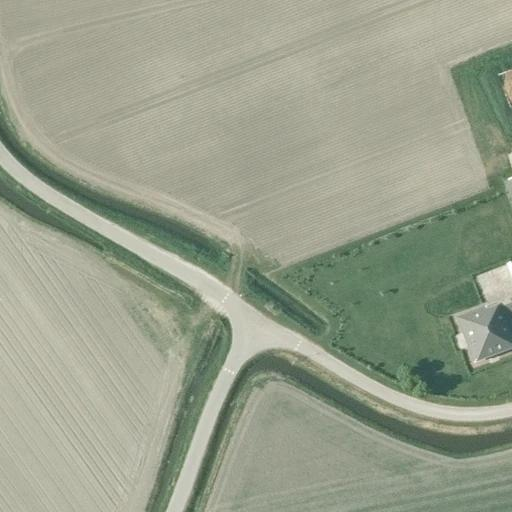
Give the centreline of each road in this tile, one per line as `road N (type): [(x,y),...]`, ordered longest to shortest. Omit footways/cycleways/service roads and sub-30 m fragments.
road 1 (unclassified): [(252,322),(31,186),(0,154)]
road 2 (unclassified): [(511,411),(448,415),(404,405),(252,322)]
road 3 (unclassified): [(172,511),(252,322)]
